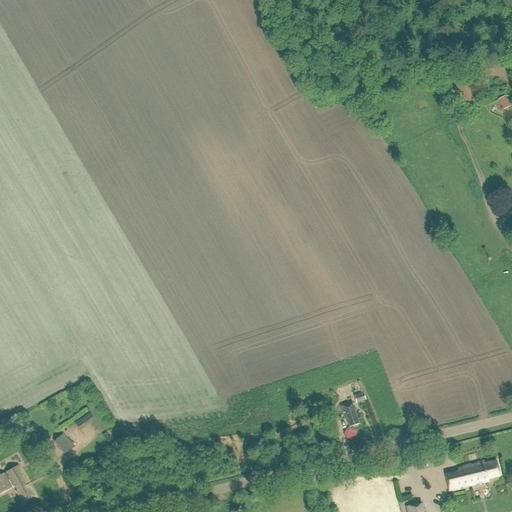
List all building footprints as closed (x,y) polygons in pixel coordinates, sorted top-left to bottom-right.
[(464,104),(473,100),(464,80),(455,84),(464,104)] [(505,96),(498,99),(503,110),(510,106),(505,96)] [(355,396),(357,402),(366,400),(364,393),(355,396)] [(359,424),(352,402),(341,406),(343,413),(345,413),(350,427),(359,424)] [(77,424),(72,427),(76,435),(81,432),(77,424)] [(53,442),(65,455),(75,446),(64,433),(53,442)] [(500,476),(497,461),(484,464),(484,461),(462,467),(463,468),(458,469),(459,471),(445,475),(449,491),(489,481),(488,479),(500,476)] [(8,481),(10,480),(23,503),(35,496),(18,466),(6,472),(6,473),(4,474),(0,475),(0,491),(1,493),(12,488),(8,481)] [(423,511),(421,503),(406,507),(407,511),(423,511)]
